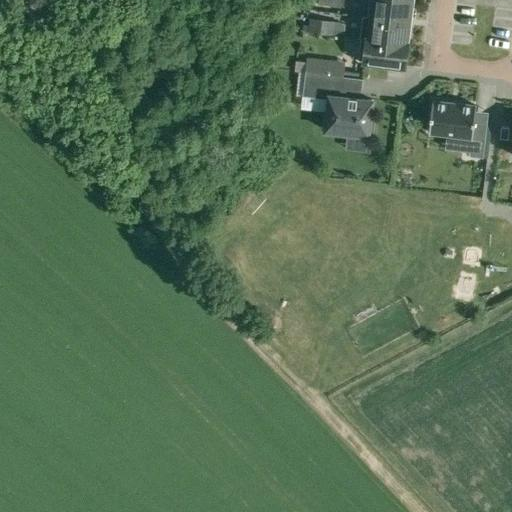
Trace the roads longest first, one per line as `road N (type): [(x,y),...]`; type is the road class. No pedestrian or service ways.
road 1 (track): [(415,511),(161,252)]
road 2 (residential): [(446,0),(439,67),(511,77)]
